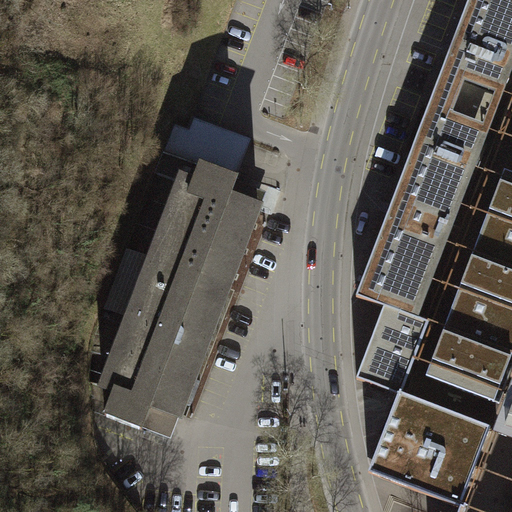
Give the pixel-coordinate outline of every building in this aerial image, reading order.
[(511,0),(463,0),(432,86),(384,215),(353,298),(383,309),(357,378),(398,393),(405,396),(433,320),(428,318),(511,89),(511,0)] [(193,175),(177,170),(96,387),(110,393),(101,415),(143,430),(151,409),(181,420),(187,403),(193,405),(202,380),(197,379),(263,202),(232,191),(238,175),(198,160),(193,175)] [(511,175),(504,172),(500,184),(488,215),(473,254),(511,269),(511,175)] [(511,269),(473,254),(471,259),(459,291),(442,335),(430,366),(425,379),(495,405),(500,392),(511,361),(511,359),(511,269)] [(511,511),(511,392),(498,430),(468,509),(466,511),(511,511)] [(498,430),(405,396),(398,393),(369,472),(468,509),(498,430)]
